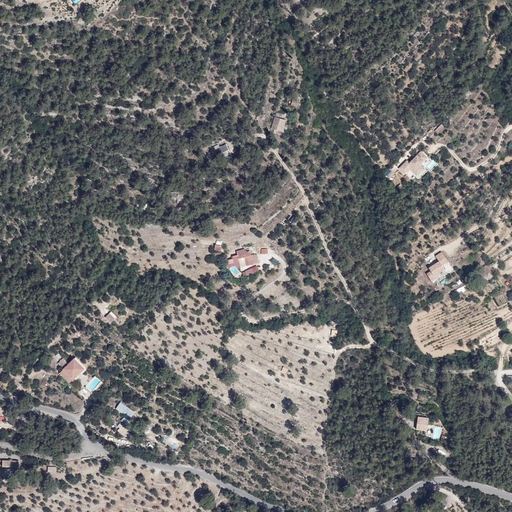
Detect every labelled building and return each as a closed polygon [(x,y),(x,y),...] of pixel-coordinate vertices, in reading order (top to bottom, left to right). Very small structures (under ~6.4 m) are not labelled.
[(287,124),(277,121),(273,132),(284,135),(287,124)] [(438,133),(444,127),(442,124),(435,130),(438,133)] [(224,142),(213,147),(218,156),(228,150),(224,142)] [(419,165),(427,157),(421,152),(409,163),(407,161),(399,168),(405,174),(410,168),(413,166),(415,169),(413,171),(417,175),(423,169),(419,165)] [(253,264),(250,251),(246,252),(245,249),(237,251),(237,255),(232,256),(232,259),(228,260),(229,264),(239,261),(241,267),(253,264)] [(444,269),(442,265),(448,261),(442,252),(436,256),(439,261),(429,268),(431,271),(427,274),(431,281),(436,278),(434,276),(444,269)] [(491,271),(487,265),(478,271),(483,277),(491,271)] [(462,291),(461,287),(456,290),(451,293),(453,296),(457,293),(462,291)] [(111,311),(104,317),(110,323),(117,317),(111,311)] [(84,369),(74,358),(69,364),(63,358),(59,363),(64,368),(63,369),(60,373),(64,377),(68,374),(73,380),(84,369)] [(73,380),(68,374),(64,377),(70,383),(73,380)] [(115,408),(130,419),(135,413),(120,402),(115,408)] [(427,430),(429,418),(418,417),(416,429),(427,430)] [(115,429),(125,435),(128,429),(118,424),(115,429)]
